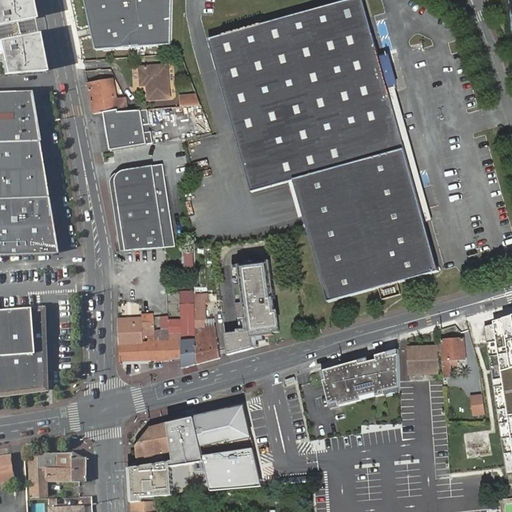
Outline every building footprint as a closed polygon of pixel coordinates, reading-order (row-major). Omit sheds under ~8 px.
[(31,0),(0,0),(0,25),(36,18),(31,0)] [(172,43),(171,0),(86,0),(97,49),(172,43)] [(353,0),(211,38),(214,51),(249,193),(287,183),(292,181),(302,218),(327,303),(438,271),(425,222),(382,61),(377,40),(365,0),(353,0)] [(40,35),(0,42),(8,75),(48,72),(40,35)] [(390,58),(382,61),(425,222),(432,220),(390,58)] [(140,66),(141,85),(148,85),(148,99),(170,98),(168,66),(140,66)] [(87,83),(93,114),(120,110),(114,79),(87,83)] [(28,89),(0,90),(0,141),(37,140),(28,89)] [(201,106),(197,95),(182,98),(183,107),(201,106)] [(101,152),(127,147),(153,143),(147,110),(120,112),(120,110),(93,114),(101,152)] [(0,141),(0,197),(47,195),(37,140),(0,141)] [(116,186),(125,250),(139,249),(159,248),(177,247),(165,165),(135,169),(129,170),(125,172),(122,173),(120,174),(118,176),(117,178),(116,180),(116,184),(116,186)] [(292,181),(287,183),(297,219),(302,218),(292,181)] [(0,197),(0,254),(58,251),(47,195),(0,197)] [(195,246),(185,247),(184,247),(184,265),(195,265),(195,252),(195,246)] [(228,355),(245,351),(259,347),(258,341),(261,340),(260,336),(275,334),(274,332),(280,332),(270,260),(255,262),(232,265),(241,329),(237,330),(238,332),(226,334),(228,355)] [(206,292),(195,292),(196,303),(196,307),(207,306),(206,292)] [(182,304),(182,319),(183,334),(183,339),(196,339),(196,319),(196,307),(196,303),(182,304)] [(196,307),(196,319),(205,319),(215,319),(214,306),(207,306),(196,307)] [(0,397),(46,392),(43,307),(0,310),(0,397)] [(143,313),(143,317),(144,336),(155,336),(155,330),(155,313),(143,313)] [(161,316),(162,329),(170,328),(169,319),(169,316),(161,316)] [(143,317),(119,317),(120,343),(144,343),(144,336),(143,317)] [(182,319),(169,319),(170,328),(170,334),(183,334),(182,319)] [(197,363),(220,357),(216,326),(206,327),(205,319),(196,319),(196,339),(197,363)] [(496,324),(486,327),(508,475),(511,474),(511,319),(506,321),(496,324)] [(144,343),(120,343),(121,362),(183,360),(183,339),(183,334),(170,334),(170,328),(162,329),(155,330),(155,336),(144,336),(144,343)] [(196,339),(183,339),(183,360),(183,368),(197,363),(196,339)] [(442,340),(444,376),(452,376),(451,364),(458,364),(458,359),(465,359),(464,339),(442,340)] [(422,346),(424,374),(439,374),(437,345),(422,346)] [(407,346),(408,375),(424,374),(422,346),(407,346)] [(400,349),(323,371),(327,390),(332,408),(401,391),(401,381),(400,349)] [(476,414),(485,413),(483,396),(473,397),(476,414)] [(206,462),(213,491),(264,488),(256,448),(245,406),(205,414),(194,417),(195,419),(206,462)] [(195,419),(168,425),(173,454),(175,462),(171,462),(172,469),(206,462),(195,419)] [(168,425),(168,423),(150,427),(136,447),(138,460),(160,456),(173,454),(168,425)] [(448,429),(450,445),(474,444),(473,427),(448,429)] [(451,467),(494,467),(494,451),(451,451),(451,467)] [(69,454),(29,454),(31,496),(46,495),(45,481),(70,481),(69,454)] [(70,481),(76,481),(85,481),(84,457),(75,456),(75,454),(69,454),(70,481)] [(8,455),(0,456),(0,482),(12,480),(11,472),(8,455)] [(172,469),(171,462),(132,467),(135,503),(142,502),(142,498),(175,495),(172,469)] [(157,511),(157,501),(144,502),(144,511),(157,511)] [(144,511),(144,502),(142,502),(135,503),(132,503),(132,511),(144,511)]
